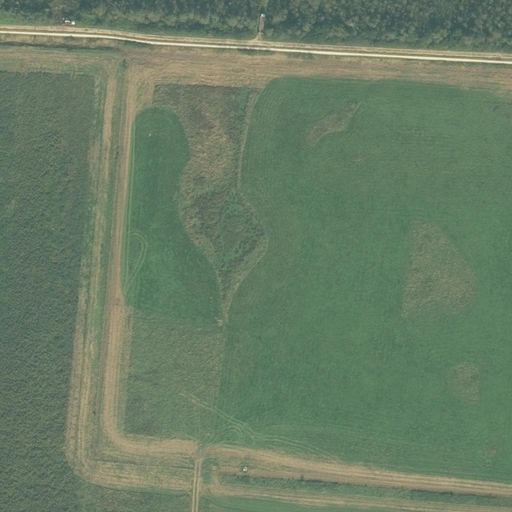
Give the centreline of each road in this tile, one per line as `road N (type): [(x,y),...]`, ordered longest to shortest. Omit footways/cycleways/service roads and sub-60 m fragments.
road 1 (track): [(0,26),(257,43)]
road 2 (track): [(257,43),(511,57)]
